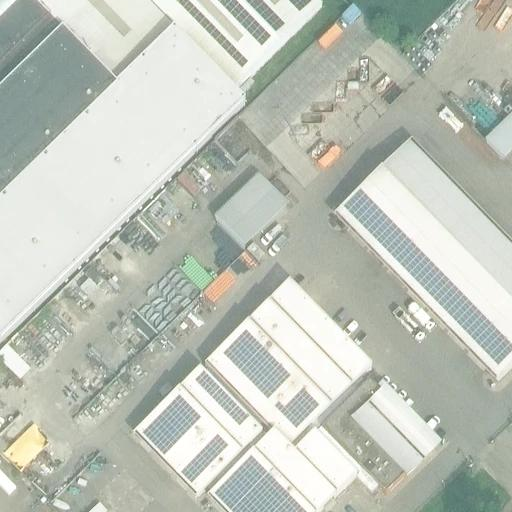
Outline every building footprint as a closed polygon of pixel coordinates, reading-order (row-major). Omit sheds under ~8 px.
[(0,0),(0,342),(244,102),(235,92),(321,8),(313,0),(0,0)] [(511,118),(486,143),(503,161),(511,152),(511,118)] [(511,252),(409,146),(382,172),(336,216),(497,382),(511,368),(511,252)] [(264,183),(219,226),(240,248),(285,204),(264,183)] [(199,372),(135,434),(198,499),(207,489),(212,494),(209,496),(224,511),(320,511),(355,479),(371,495),(377,488),(385,497),(433,450),(369,383),(366,386),(360,380),(371,370),(289,285),(204,367),(207,371),(203,376),(199,372)]
